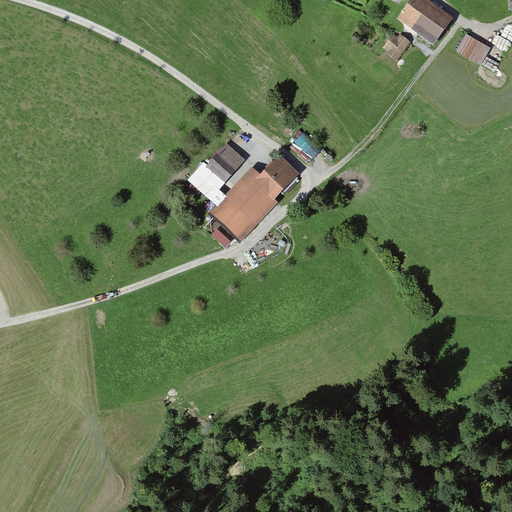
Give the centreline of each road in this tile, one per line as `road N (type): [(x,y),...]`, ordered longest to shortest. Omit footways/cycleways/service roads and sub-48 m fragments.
road 1 (track): [(0,325),(248,247),(349,158)]
road 2 (track): [(20,0),(100,29),(158,62),(316,181)]
road 3 (track): [(461,20),(349,158)]
